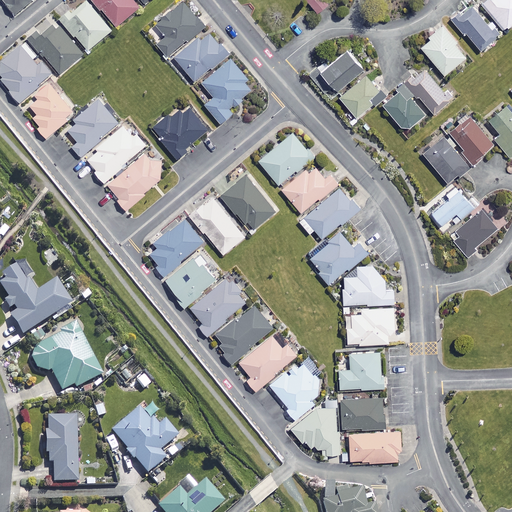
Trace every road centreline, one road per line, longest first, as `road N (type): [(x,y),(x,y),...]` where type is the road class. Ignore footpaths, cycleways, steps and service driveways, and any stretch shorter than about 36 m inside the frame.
road 1 (residential): [(295,461),(120,244)]
road 2 (residential): [(420,287),(391,200),(295,97)]
road 3 (residential): [(120,244),(295,97)]
road 4 (residential): [(445,0),(403,27),(325,30),(272,69)]
road 5 (residential): [(120,244),(0,97)]
